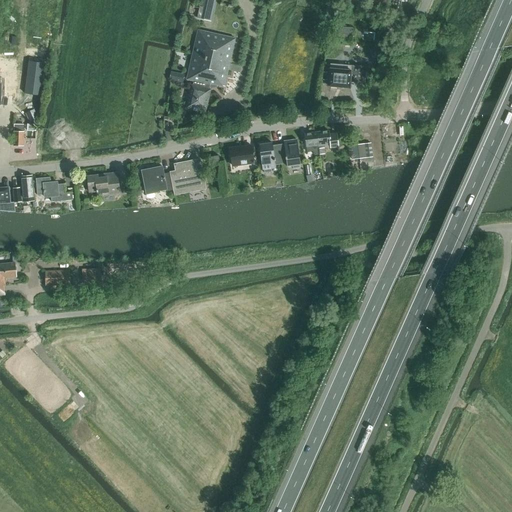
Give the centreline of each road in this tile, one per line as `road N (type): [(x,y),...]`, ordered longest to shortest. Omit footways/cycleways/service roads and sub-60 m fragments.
road 1 (motorway): [(511,0),(283,511)]
road 2 (unclassified): [(0,322),(126,309),(176,277),(506,227)]
road 3 (tertiary): [(0,172),(154,152),(264,127),(511,107)]
road 4 (motorway): [(327,511),(511,98)]
road 5 (unclassified): [(403,511),(504,282),(506,227)]
road 6 (unknown): [(215,138),(215,108),(238,79),(247,0)]
